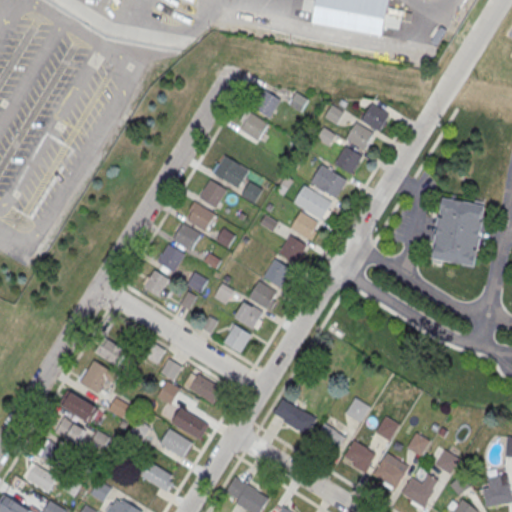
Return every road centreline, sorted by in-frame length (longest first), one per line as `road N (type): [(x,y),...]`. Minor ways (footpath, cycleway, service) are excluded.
road 1 (residential): [(500,0),(183,511)]
road 2 (residential): [(235,69),(0,445)]
road 3 (residential): [(334,268),(445,333),(511,350)]
road 4 (residential): [(260,389),(97,288)]
road 5 (residential): [(511,320),(451,302),(351,241)]
road 6 (residential): [(511,189),(478,344)]
road 7 (residential): [(358,511),(232,433)]
